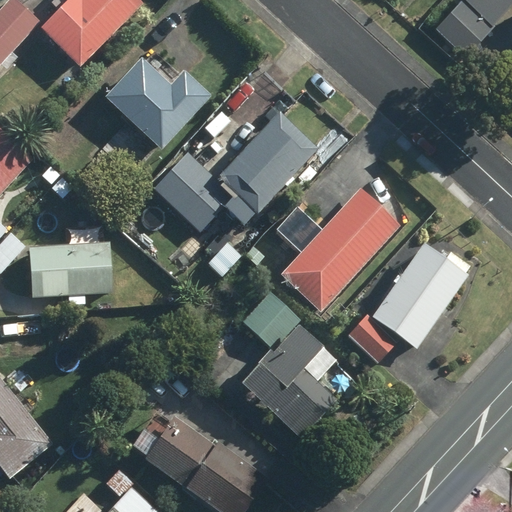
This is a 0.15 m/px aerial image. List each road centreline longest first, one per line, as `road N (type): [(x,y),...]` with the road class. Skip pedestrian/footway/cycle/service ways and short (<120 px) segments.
road 1 (residential): [(297,0),(511,197)]
road 2 (secondary): [(511,391),(398,511)]
